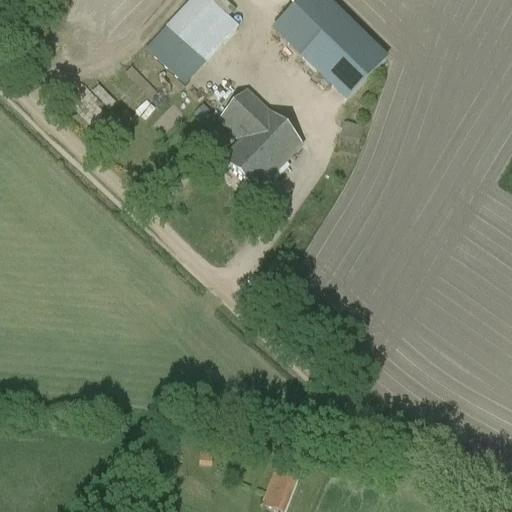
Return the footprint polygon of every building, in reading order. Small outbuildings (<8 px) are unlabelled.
[(193,0),(145,54),(185,92),(206,65),(238,32),(203,0),(193,0)] [(343,18),(300,63),(345,106),(388,61),(343,18)] [(222,164),(254,196),(300,150),(246,95),(218,123),(241,145),(222,164)] [(133,103),(158,125),(164,118),(140,96),(133,103)] [(344,124),(338,150),(356,154),(362,129),(344,124)] [(262,507),(273,511),(285,511),(299,476),(277,468),(262,507)]
